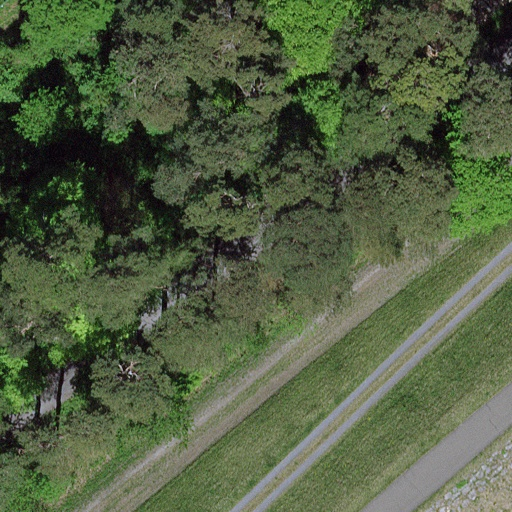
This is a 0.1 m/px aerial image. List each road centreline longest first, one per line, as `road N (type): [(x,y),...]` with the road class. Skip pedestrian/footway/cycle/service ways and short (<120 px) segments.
road 1 (track): [(511,59),(219,256),(0,426)]
road 2 (track): [(246,511),(511,261)]
road 3 (track): [(511,403),(385,511)]
